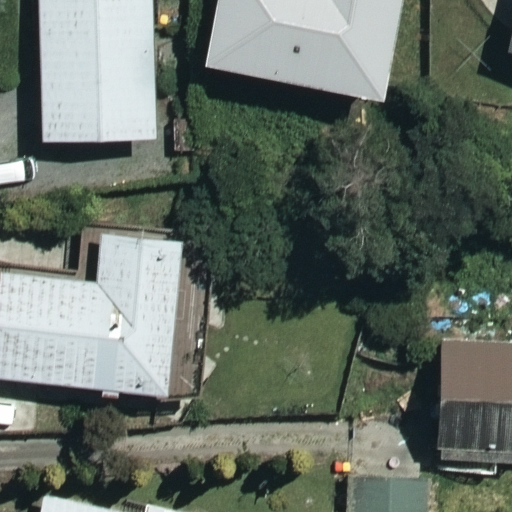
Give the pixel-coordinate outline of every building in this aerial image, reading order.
[(144,0),(28,0),(28,123),(144,124),(144,0)] [(391,0),(197,0),(189,46),(373,80),(377,56),(407,62),(417,13),(390,8),(391,0)] [(511,0),(500,0),(492,33),(511,38),(511,0)] [(164,228),(89,221),(84,271),(0,263),(0,364),(150,378),(164,228)] [(511,348),(428,347),(426,465),(490,466),(491,449),(511,448),(511,348)] [(151,511),(150,511),(35,486),(29,511),(200,511),(154,502),(151,511)]
